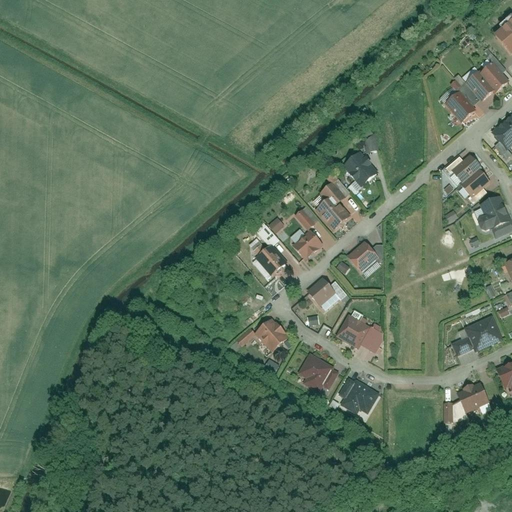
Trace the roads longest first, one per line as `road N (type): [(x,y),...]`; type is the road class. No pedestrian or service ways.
road 1 (residential): [(511,349),(437,381),(392,381),(343,362),(278,302),(467,139)]
road 2 (track): [(430,381),(429,171)]
